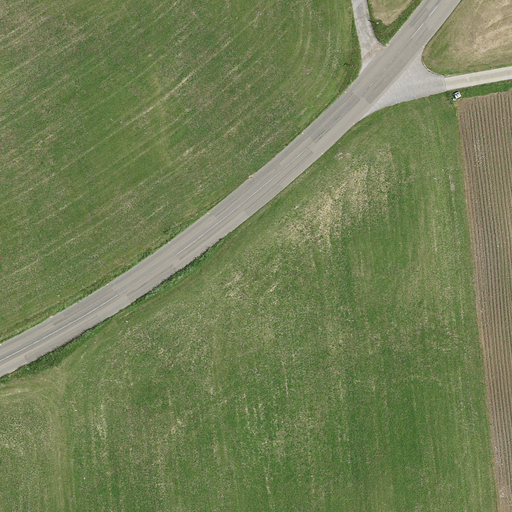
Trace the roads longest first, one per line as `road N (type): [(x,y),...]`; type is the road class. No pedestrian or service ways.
road 1 (tertiary): [(0,361),(197,239),(383,82)]
road 2 (unclassified): [(383,82),(452,83),(511,72)]
